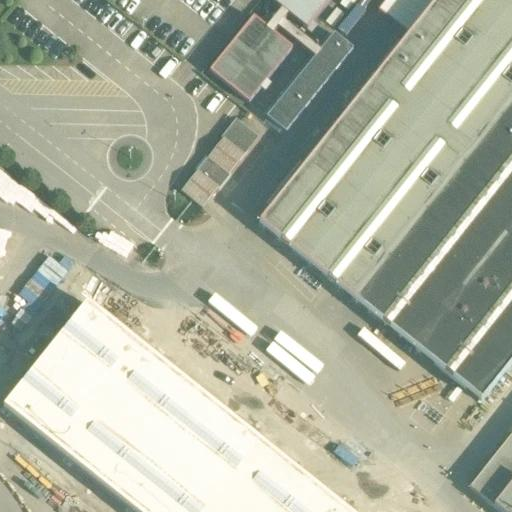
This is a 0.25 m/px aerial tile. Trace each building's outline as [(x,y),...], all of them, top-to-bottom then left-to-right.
[(344,121),(259,228),(329,283),(353,302),(511,102),(511,0),(439,0),(408,39),(344,121)] [(270,0),(269,2),(307,33),(333,0),(270,0)] [(389,0),(378,13),(403,35),(408,39),(439,0),(389,0)] [(254,20),(210,76),(247,106),(291,51),(254,20)] [(313,61),(266,121),(287,137),(353,52),(333,35),(319,53),(313,61)] [(511,102),(353,302),(481,404),(511,365),(511,102)] [(206,159),(196,173),(197,174),(181,194),(192,203),(202,211),(205,207),(218,191),(219,192),(231,178),(229,177),(259,140),(236,122),(221,140),(223,142),(208,160),(206,159)] [(142,265),(109,239),(108,241),(102,236),(95,245),(101,250),(7,367),(181,506),(283,378),(142,265)] [(511,511),(511,438),(470,491),(496,511),(511,511)] [(127,511),(128,511),(91,476),(68,500),(80,511),(127,511)]
